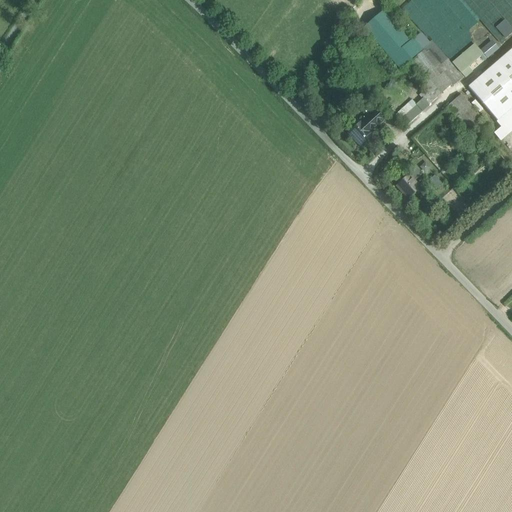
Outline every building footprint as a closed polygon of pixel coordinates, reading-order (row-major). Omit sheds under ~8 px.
[(511,0),(462,0),(501,45),(511,35),(511,0)] [(461,74),(452,63),(432,40),(426,45),(425,50),(413,59),(427,75),(418,82),(428,94),(425,96),(401,118),(408,125),(432,103),(441,95),(441,93),(448,87),(451,87),(464,76),(461,73),(461,74)] [(494,44),(488,50),(485,46),(481,50),(484,54),(483,55),(481,57),(483,60),(487,57),(487,58),(498,49),(494,44)] [(474,45),(452,63),(461,74),(461,73),(469,67),(481,57),(483,55),(474,45)] [(511,49),(468,88),(502,127),(495,133),(500,138),(511,127),(511,49)] [(469,67),(461,73),(464,76),(466,78),(473,72),(469,67)] [(472,106),(461,94),(450,104),(449,102),(444,107),(474,143),(489,130),(481,121),(483,120),(472,106)] [(375,110),(368,116),(377,126),(384,119),(375,110)] [(368,116),(361,123),(370,132),(377,126),(368,116)] [(361,123),(349,133),(361,147),(373,136),(370,132),(361,123)] [(416,169),(409,175),(408,175),(397,186),(409,199),(421,188),(414,181),(421,174),(416,169)] [(435,175),(429,181),(436,189),(442,184),(435,175)]
